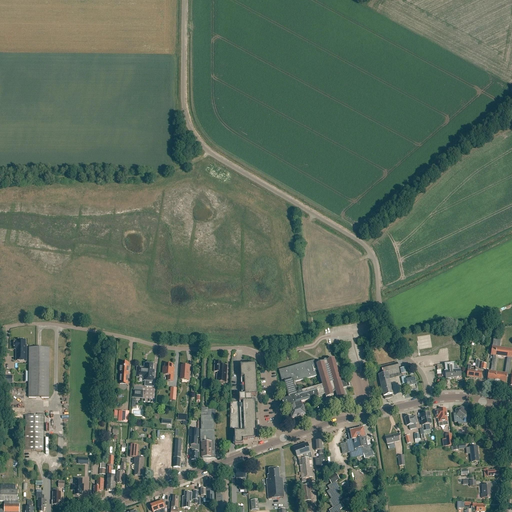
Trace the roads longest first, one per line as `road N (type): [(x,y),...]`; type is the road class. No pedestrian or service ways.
road 1 (unclassified): [(429,399),(419,369),(384,327),(366,246),(195,137),(185,103),(184,0)]
road 2 (residential): [(3,328),(51,323),(162,347),(243,347),(262,357)]
road 3 (secondary): [(86,511),(283,439)]
road 4 (secondary): [(283,439),(429,399)]
